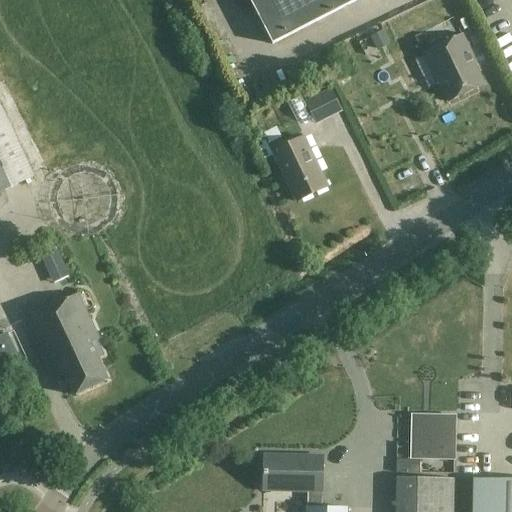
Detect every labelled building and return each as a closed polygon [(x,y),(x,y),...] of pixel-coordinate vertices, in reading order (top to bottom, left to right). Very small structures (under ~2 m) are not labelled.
[(248,0),(272,46),(359,0),(248,0)] [(477,65),(463,35),(422,55),(436,84),(438,83),(448,103),(484,86),(475,67),(477,65)] [(342,113),(331,90),(304,104),(315,126),(342,113)] [(0,107),(0,194),(34,178),(0,107)] [(327,187),(303,138),(272,153),(296,203),(327,187)] [(98,340),(78,296),(27,320),(54,379),(66,373),(76,395),(106,380),(96,358),(102,356),(95,341),(98,340)] [(0,349),(13,345),(6,325),(0,326),(0,349)] [(455,418),(412,417),(412,459),(454,460),(455,418)] [(323,458),(264,457),(263,491),(309,492),(308,508),(307,508),(307,511),(347,511),(347,509),(320,508),(321,492),(322,492),(323,458)] [(452,511),(453,480),(397,479),(396,511),(452,511)] [(511,511),(511,482),(473,481),(472,511),(511,511)]
